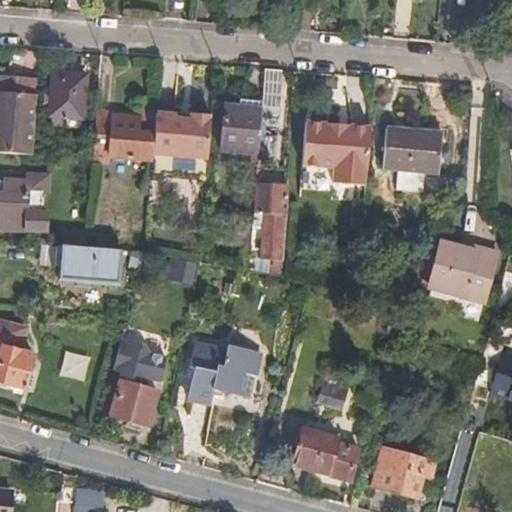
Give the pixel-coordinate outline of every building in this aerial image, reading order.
[(288,30),(300,31),(302,2),(290,1),(288,30)] [(272,73),(255,71),(253,104),(270,105),(272,73)] [(77,77),(43,75),(41,117),(74,119),(77,77)] [(25,81),(0,78),(0,83),(25,86),(25,81)] [(0,154),(23,157),(25,86),(0,83),(0,154)] [(249,148),(253,104),(216,101),(212,145),(249,148)] [(167,110),(147,108),(146,115),(166,117),(167,110)] [(82,159),(142,164),(143,156),(146,115),(129,114),(128,120),(102,118),(103,115),(86,114),(82,159)] [(166,117),(146,115),(143,156),(198,161),(202,117),(181,115),(181,122),(166,120),(166,117)] [(431,135),(377,131),(373,172),(428,177),(431,135)] [(328,182),(331,149),(304,147),(304,152),(292,151),(289,179),(328,182)] [(0,232),(16,234),(17,216),(29,218),(31,198),(37,198),(39,178),(19,177),(18,185),(0,183),(0,232)] [(253,276),(271,278),(272,264),(268,263),(272,219),(275,187),(246,184),(242,231),(254,233),(251,262),(254,263),(253,276)] [(68,217),(77,217),(78,208),(69,207),(68,217)] [(50,236),(49,248),(75,250),(76,238),(50,236)] [(114,237),(103,236),(102,246),(113,247),(114,237)] [(104,286),(107,253),(75,250),(49,248),(46,281),(104,286)] [(465,257),(452,254),(431,248),(419,291),(473,306),(487,258),(466,252),(465,257)] [(453,248),(452,254),(465,257),(466,252),(453,248)] [(324,270),(322,287),(340,290),(343,274),(324,270)] [(135,306),(121,302),(118,313),(132,317),(135,306)] [(10,335),(0,332),(0,387),(10,391),(20,359),(4,354),(10,335)] [(212,354),(181,347),(176,370),(180,371),(173,401),(195,406),(198,392),(225,398),(230,376),(242,378),(247,355),(214,347),(212,354)] [(511,367),(490,362),(480,400),(511,408),(511,367)] [(337,391),(314,384),(308,405),(318,408),(321,399),(333,403),(337,391)] [(146,396),(110,386),(100,420),(137,430),(146,396)] [(328,441),(292,431),(282,468),(337,483),(345,452),(326,447),(328,441)] [(423,465),(370,451),(360,489),(403,501),(409,479),(418,481),(423,465)] [(441,471),(429,511),(445,511),(455,475),(441,471)] [(6,511),(9,491),(0,490),(0,511),(6,511)] [(97,492),(69,490),(67,511),(79,511),(80,510),(95,511),(97,492)]
